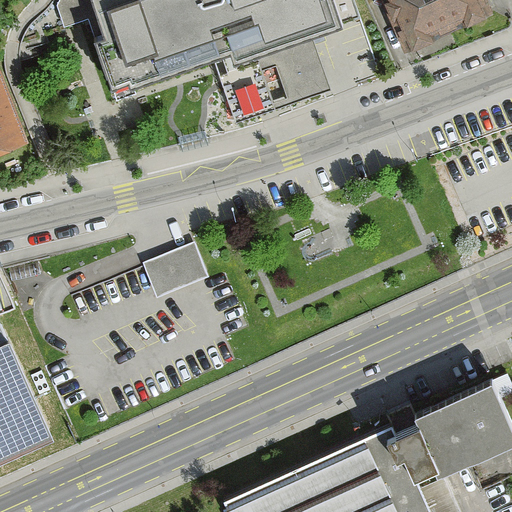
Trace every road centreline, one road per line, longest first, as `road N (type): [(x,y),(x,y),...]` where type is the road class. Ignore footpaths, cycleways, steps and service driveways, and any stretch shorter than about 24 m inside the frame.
road 1 (unclassified): [(0,227),(290,155),(511,73)]
road 2 (primary): [(26,511),(511,293)]
